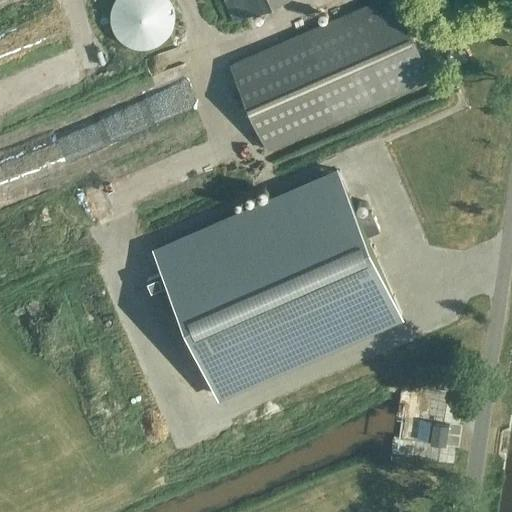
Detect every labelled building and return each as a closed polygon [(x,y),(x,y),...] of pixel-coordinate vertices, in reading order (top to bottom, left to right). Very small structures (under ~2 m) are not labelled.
[(131,46),(140,48),(150,47),(160,43),(167,36),(172,27),(174,18),(173,8),(169,0),(114,0),(112,5),(110,15),(111,25),(115,34),(122,41),(131,46)] [(224,0),(233,20),(279,0),(224,0)] [(379,0),(232,65),(268,149),(431,78),(396,0),(379,0)] [(122,182),(130,201),(183,179),(185,186),(215,174),(205,149),(122,182)] [(337,165),(152,246),(219,398),(403,318),(337,165)] [(229,170),(219,172),(221,187),(232,186),(229,170)] [(77,201),(87,228),(112,218),(102,192),(77,201)] [(436,377),(435,387),(449,388),(450,378),(436,377)] [(440,434),(451,437),(455,421),(444,418),(440,434)]
